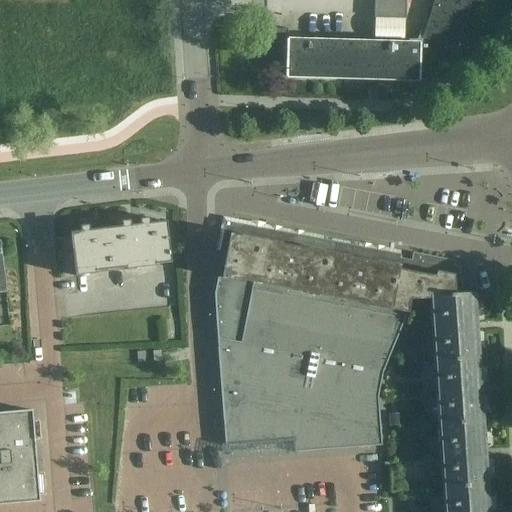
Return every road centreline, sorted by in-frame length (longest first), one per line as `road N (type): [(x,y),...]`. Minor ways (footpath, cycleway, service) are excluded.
road 1 (residential): [(34,189),(62,511)]
road 2 (tertiary): [(206,166),(509,138)]
road 3 (tertiary): [(34,189),(206,166)]
road 4 (residential): [(206,166),(186,0)]
